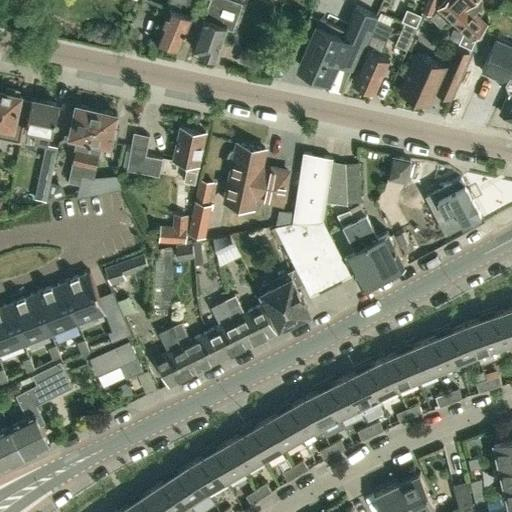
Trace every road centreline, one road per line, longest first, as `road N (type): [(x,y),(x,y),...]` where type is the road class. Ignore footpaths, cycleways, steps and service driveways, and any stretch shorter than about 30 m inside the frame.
road 1 (tertiary): [(13,500),(511,239)]
road 2 (residential): [(511,153),(0,42)]
road 3 (residential): [(511,405),(357,467),(282,511)]
